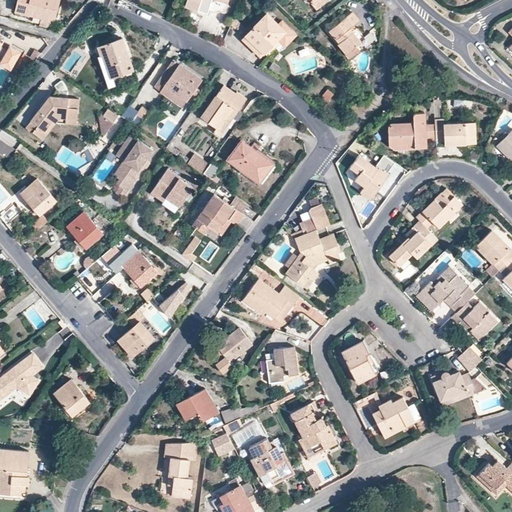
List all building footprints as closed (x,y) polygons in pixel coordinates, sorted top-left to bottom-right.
[(53,20),(57,0),(18,0),(16,10),(43,17),(53,20)] [(200,0),(186,0),(185,5),(198,9),(200,0)] [(311,0),(310,1),(315,8),(325,0),(311,0)] [(360,41),(359,40),(349,27),(358,19),(352,11),(329,29),(339,41),(337,43),(350,57),(358,50),(355,46),(360,41)] [(264,52),(278,38),(281,42),(285,46),(296,35),(281,20),(278,24),(267,13),(245,34),(264,52)] [(51,26),(53,20),(43,17),(42,23),(51,26)] [(235,18),(232,21),(241,30),(244,27),(235,18)] [(245,34),(241,38),(260,56),(264,52),(245,34)] [(281,42),(278,38),(264,52),(268,56),(281,42)] [(103,57),(106,56),(114,78),(125,75),(135,71),(124,39),(112,43),(103,46),(100,47),(103,57)] [(2,42),(0,40),(0,55),(3,57),(0,63),(0,65),(10,71),(22,51),(11,45),(8,49),(1,45),(2,42)] [(33,58),(36,60),(42,53),(37,50),(33,58)] [(15,68),(24,73),(36,60),(33,58),(24,53),(15,68)] [(199,87),(204,80),(175,60),(156,87),(185,107),(195,93),(199,87)] [(138,81),(135,71),(125,75),(128,84),(138,81)] [(371,82),(372,82),(365,76),(360,81),(367,89),(371,82)] [(60,88),(61,94),(60,98),(71,100),(71,90),(69,83),(65,79),(58,86),(60,88)] [(201,115),(218,127),(233,106),(237,109),(245,97),(237,91),(235,93),(224,85),(201,115)] [(324,107),(335,95),(328,90),(318,102),(324,107)] [(45,132),(59,115),(67,116),(67,121),(78,122),(82,101),(71,100),(60,98),(52,97),(48,102),(50,105),(44,112),(41,110),(27,126),(44,140),(48,134),(45,132)] [(50,105),(48,102),(41,110),(44,112),(50,105)] [(136,113),(138,110),(129,104),(121,115),(128,119),(130,121),(136,113)] [(136,113),(143,118),(149,110),(142,105),(138,110),(136,113)] [(237,109),(233,106),(218,127),(222,130),(237,109)] [(113,123),(118,116),(107,109),(102,115),(113,123)] [(137,126),(143,118),(136,113),(130,121),(137,126)] [(100,114),(98,118),(101,132),(105,135),(113,123),(102,115),(100,114)] [(391,147),(397,151),(430,150),(429,142),(438,142),(437,126),(429,126),(428,114),(419,115),(418,115),(416,117),(415,118),(416,124),(395,125),(391,129),(391,147)] [(48,134),(58,124),(78,127),(78,122),(67,121),(67,116),(59,115),(45,132),(48,134)] [(447,141),(447,146),(479,145),(478,125),(446,126),(445,121),(437,121),(437,126),(438,142),(447,141)] [(123,143),(130,148),(123,158),(128,162),(118,176),(115,181),(119,184),(115,190),(122,195),(135,177),(133,175),(145,158),(152,148),(136,137),(131,133),(130,133),(123,143)] [(511,134),(499,147),(511,159),(511,134)] [(0,151),(10,158),(12,155),(16,149),(0,137),(0,151)] [(259,180),(271,162),(241,139),(228,157),(259,180)] [(116,153),(123,158),(130,148),(123,143),(116,153)] [(12,155),(16,158),(20,152),(16,149),(12,155)] [(482,155),(474,150),(469,160),(477,164),(482,155)] [(193,153),(189,160),(204,171),(208,164),(193,153)] [(374,202),(392,177),(390,176),(398,165),(387,157),(378,169),(362,157),(353,170),(362,176),(358,182),(368,189),(364,195),(374,202)] [(113,172),(118,176),(128,162),(123,158),(113,172)] [(135,177),(138,179),(150,161),(145,158),(133,175),(135,177)] [(212,159),(208,164),(204,171),(203,172),(211,178),(220,165),(212,159)] [(153,187),(166,196),(179,205),(189,191),(182,186),(185,182),(180,178),(180,177),(167,167),(153,187)] [(36,178),(21,191),(40,213),(55,199),(36,178)] [(153,187),(150,191),(163,200),(166,196),(153,187)] [(449,190),(445,195),(453,202),(457,198),(449,190)] [(230,203),(215,192),(193,223),(205,231),(210,224),(218,230),(227,217),(232,220),(237,223),(244,212),(242,211),(230,203)] [(235,194),(230,203),(242,211),(247,203),(235,194)] [(435,224),(441,229),(465,206),(457,198),(453,202),(445,195),(419,219),(423,223),(429,230),(435,224)] [(301,226),(303,233),(304,233),(305,238),(317,233),(318,233),(316,229),(323,226),(325,230),(331,227),(323,206),(312,210),(310,213),(313,221),(301,226)] [(83,211),(67,224),(86,246),(102,232),(83,211)] [(48,219),(43,214),(33,223),(38,228),(48,219)] [(218,230),(222,233),(232,220),(227,217),(218,230)] [(423,223),(409,237),(412,240),(393,258),(402,268),(414,256),(418,260),(439,239),(429,230),(423,223)] [(337,243),(333,231),(326,234),(319,236),(318,233),(317,233),(305,238),(304,233),(295,236),(300,250),(301,251),(306,254),(302,259),(297,256),(290,266),(286,272),(301,283),(308,275),(312,278),(318,271),(313,268),(317,261),(327,258),(329,260),(340,256),(335,245),(337,243)] [(507,265),(511,260),(511,249),(494,231),(477,247),(494,264),(501,271),(507,265)] [(202,238),(196,234),(182,254),(183,254),(188,258),(193,251),(202,238)] [(99,257),(109,265),(122,253),(115,246),(99,257)] [(188,258),(193,261),(198,254),(193,251),(188,258)] [(297,256),(302,259),(306,254),(301,251),(297,256)] [(139,252),(123,265),(142,287),(158,273),(139,252)] [(284,262),(290,266),(297,256),(292,252),(284,262)] [(84,262),(88,267),(95,261),(89,253),(87,255),(85,256),(84,258),(84,260),(84,262)] [(494,278),(501,271),(494,264),(487,271),(494,278)] [(507,277),(511,272),(511,270),(507,265),(501,271),(507,277)] [(436,308),(446,299),(453,306),(452,306),(458,313),(468,303),(469,303),(461,295),(468,287),(457,276),(458,274),(451,267),(434,284),(432,282),(421,293),(436,308)] [(301,283),(306,287),(312,278),(308,275),(301,283)] [(243,298),(263,313),(266,310),(274,316),(287,298),(294,303),(300,295),(285,283),(278,292),(258,277),(243,298)] [(162,306),(171,318),(193,287),(187,283),(162,306)] [(461,295),(469,303),(476,295),(468,287),(461,295)] [(149,289),(143,295),(149,302),(155,296),(149,289)] [(421,293),(417,296),(433,312),(436,308),(421,293)] [(294,303),(287,298),(274,316),(280,321),(294,303)] [(500,322),(482,303),(475,309),(468,303),(458,313),(453,318),(460,324),(463,321),(466,318),(475,328),(472,331),(481,340),(500,322)] [(146,319),(139,310),(127,320),(135,329),(141,323),(146,319)] [(466,318),(463,321),(472,331),(475,328),(466,318)] [(47,330),(54,339),(64,330),(57,321),(47,330)] [(154,339),(141,323),(135,329),(120,341),(139,364),(152,354),(151,353),(155,349),(150,343),(154,339)] [(232,364),(229,360),(252,343),(239,326),(216,344),(218,346),(212,351),(218,360),(215,362),(223,371),(232,364)] [(357,381),(375,372),(369,359),(372,358),(363,340),(342,351),(357,381)] [(269,381),(284,379),(284,374),(298,372),(294,345),(274,348),(274,351),(265,353),(269,381)] [(485,358),(472,346),(464,354),(477,366),(485,358)] [(15,367),(0,380),(0,410),(14,400),(16,402),(24,407),(42,380),(34,378),(45,369),(33,352),(15,367)] [(477,366),(464,354),(458,360),(471,372),(477,366)] [(434,378),(443,401),(469,391),(471,396),(487,390),(477,380),(473,381),(470,375),(464,377),(462,373),(453,376),(453,374),(451,372),(450,371),(449,371),(447,372),(445,373),(444,374),(434,378)] [(73,417),(90,403),(73,381),(56,394),(73,417)] [(218,411),(206,388),(177,402),(185,418),(199,412),(203,419),(218,411)] [(469,391),(443,401),(446,406),(454,403),(471,396),(469,391)] [(372,411),(383,435),(413,420),(414,420),(402,395),(392,400),(390,398),(378,404),(379,408),(372,411)] [(290,411),(298,427),(308,446),(333,433),(328,424),(326,424),(321,416),(316,418),(308,403),(290,411)] [(221,410),(225,423),(240,416),(237,409),(237,404),(221,410)] [(430,431),(423,415),(414,420),(413,420),(421,435),(430,431)] [(209,441),(215,453),(230,445),(223,433),(209,441)] [(255,456),(252,457),(265,481),(288,468),(275,444),(272,446),(266,436),(249,446),(255,456)] [(170,475),(175,476),(174,488),(173,496),(191,499),(193,478),(187,477),(189,460),(195,461),(198,443),(167,444),(165,457),(172,458),(170,475)] [(308,452),(310,456),(324,449),(321,445),(308,452)] [(28,475),(25,475),(28,450),(0,447),(0,490),(20,493),(21,482),(28,483),(28,475)] [(479,471),(496,486),(502,480),(511,489),(511,461),(506,467),(496,459),(491,463),(488,461),(479,471)] [(261,511),(267,509),(260,496),(250,502),(240,483),(233,486),(236,493),(211,506),(213,511),(216,511),(224,509),(225,511),(261,511)]
